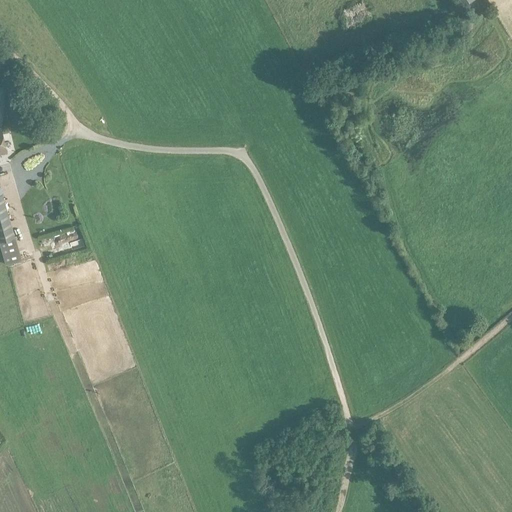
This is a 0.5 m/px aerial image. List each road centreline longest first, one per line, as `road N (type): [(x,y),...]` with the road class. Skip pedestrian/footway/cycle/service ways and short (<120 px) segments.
road 1 (track): [(352,433),(303,282),(244,158),(135,147),(83,132),(0,48)]
road 2 (track): [(511,317),(352,433)]
